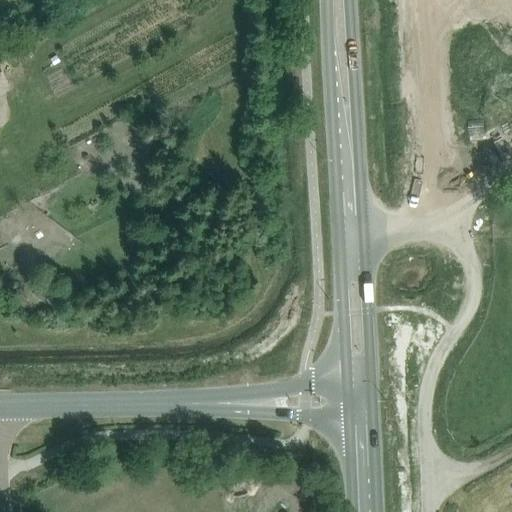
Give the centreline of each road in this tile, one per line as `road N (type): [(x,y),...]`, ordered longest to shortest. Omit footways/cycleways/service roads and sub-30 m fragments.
road 1 (primary): [(421,354),(373,193),(353,71)]
road 2 (primary): [(344,34),(343,283),(334,320)]
road 3 (tertiary): [(0,405),(204,404),(259,395)]
road 4 (unclassified): [(430,0),(435,148),(449,212)]
road 5 (unclassified): [(449,212),(505,399)]
